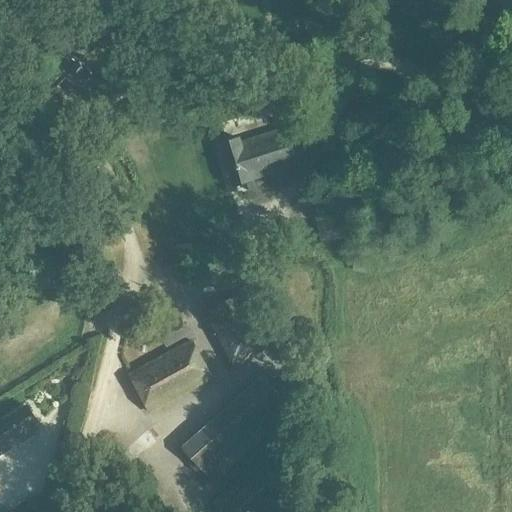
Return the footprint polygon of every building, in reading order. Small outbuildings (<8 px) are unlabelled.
[(287,127),(222,144),(234,186),(298,167),(287,127)] [(330,207),(314,210),(317,223),(332,219),(330,207)] [(341,218),(317,224),(321,242),(346,238),(341,218)] [(406,242),(386,247),(390,261),(410,256),(406,242)] [(369,259),(356,256),(353,272),(366,275),(369,259)] [(257,295),(243,301),(271,353),(282,347),(257,295)] [(236,301),(202,319),(229,368),(262,350),(236,301)] [(179,320),(159,331),(167,346),(188,334),(181,319),(179,320)] [(192,341),(130,375),(150,412),(212,378),(192,341)] [(264,379),(184,447),(215,482),(294,414),(264,379)] [(301,398),(302,406),(312,406),(312,398),(301,398)] [(27,406),(0,424),(0,456),(13,448),(9,442),(38,423),(27,406)] [(32,435),(38,431),(35,427),(29,431),(32,435)] [(262,460),(213,503),(221,511),(270,511),(291,494),(262,460)] [(37,494),(25,502),(31,511),(43,504),(37,494)]
